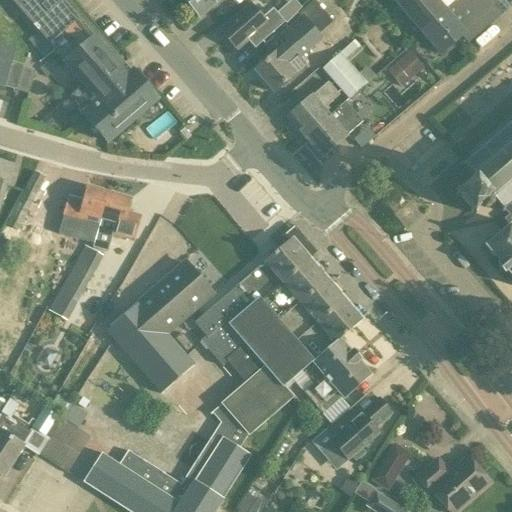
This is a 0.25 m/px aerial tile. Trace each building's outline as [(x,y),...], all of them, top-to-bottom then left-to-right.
[(57,0),(9,0),(82,85),(67,98),(82,115),(106,143),(155,100),(131,73),(125,77),(120,72),(57,0)] [(218,0),(182,0),(198,17),(218,0)] [(395,0),(394,1),(419,30),(454,0),(395,0)] [(501,15),(488,0),(454,0),(419,30),(439,54),(461,36),(467,44),(501,15)] [(511,0),(501,0),(509,8),(511,5),(511,0)] [(302,18),(280,37),(266,49),(271,55),(253,71),(271,92),(305,63),(301,58),(322,39),(318,35),(332,23),(316,4),(302,18)] [(235,50),(265,23),(249,5),(219,31),(235,50)] [(333,83),(330,86),(327,82),(286,118),(288,121),(286,122),(294,131),(295,130),(303,139),(329,116),(323,109),(338,95),(337,94),(340,91),(348,101),(375,78),(366,67),(358,74),(349,63),(362,51),(354,41),(321,69),(333,83)] [(0,86),(2,87),(15,90),(21,69),(22,66),(9,62),(13,51),(0,46),(0,86)] [(387,71),(401,88),(423,69),(409,53),(387,71)] [(16,92),(29,96),(35,74),(23,70),(16,92)] [(329,116),(303,139),(310,146),(308,147),(318,159),(320,157),(321,158),(347,136),(346,135),(361,122),(345,102),(329,116)] [(503,210),(508,216),(511,212),(511,208),(508,204),(511,200),(511,118),(511,117),(508,119),(510,122),(497,134),(495,131),(492,133),(495,136),(481,147),(479,144),(477,146),(479,149),(464,162),(461,162),(460,165),(464,166),(472,176),(471,177),(473,179),(458,192),(456,189),(454,191),(456,193),(453,195),(455,198),(458,195),(470,210),(468,212),(470,214),(472,212),(474,214),(476,213),(475,210),(481,205),(484,208),(489,209),(492,206),(493,202),(491,200),(492,200),(500,210),(500,213),(503,213),(503,210)] [(402,146),(416,159),(437,137),(423,124),(402,146)] [(0,203),(5,188),(11,167),(0,164),(0,203)] [(27,215),(45,178),(32,172),(22,192),(6,225),(17,231),(14,237),(27,243),(31,233),(43,239),(48,224),(27,215)] [(84,228),(96,232),(108,194),(86,188),(82,202),(68,198),(61,222),(84,228)] [(107,252),(111,236),(133,242),(139,218),(126,215),(130,200),(108,194),(96,232),(93,248),(107,252)] [(511,212),(508,216),(502,220),(507,226),(483,247),(497,263),(495,265),(504,275),(506,273),(511,280),(511,212)] [(280,250),(235,289),(194,325),(205,338),(200,342),(222,368),(227,363),(246,385),(212,414),(221,424),(181,486),(128,452),(118,466),(102,455),(83,484),(99,494),(126,511),(215,511),(251,457),(239,449),(248,435),(249,435),(292,398),(284,387),(311,363),(339,340),(360,322),(291,240),(280,250)] [(66,322),(103,256),(84,246),(48,311),(66,322)] [(113,340),(173,410),(206,382),(184,357),(165,335),(212,295),(202,283),(195,275),(194,276),(184,264),(106,332),(113,340)] [(185,353),(191,348),(181,335),(174,341),(185,353)] [(321,413),(340,397),(341,396),(343,399),(370,375),(358,362),(359,361),(351,352),(350,353),(339,340),(311,363),(323,377),(304,393),(321,413)] [(326,429),(334,438),(331,441),(347,459),(351,456),(355,460),(364,453),(360,448),(377,433),(373,428),(390,413),(378,400),(355,419),(347,410),(326,429)] [(21,445),(30,431),(32,428),(49,440),(54,432),(62,419),(49,411),(44,407),(34,422),(31,420),(28,425),(12,415),(9,421),(0,415),(0,475),(2,477),(23,446),(21,445)] [(76,407),(67,421),(80,428),(88,414),(76,407)] [(394,444),(371,481),(388,491),(410,455),(394,444)] [(448,511),(453,511),(488,483),(466,458),(445,476),(433,462),(412,481),(426,496),(431,492),(448,511)] [(361,483),(354,495),(367,503),(375,491),(361,483)] [(238,507),(245,511),(261,511),(269,501),(251,489),(238,507)] [(365,507),(372,511),(406,511),(375,491),(367,503),(365,507)]
